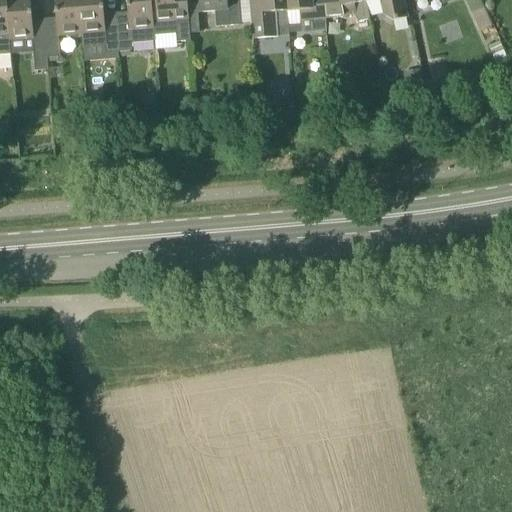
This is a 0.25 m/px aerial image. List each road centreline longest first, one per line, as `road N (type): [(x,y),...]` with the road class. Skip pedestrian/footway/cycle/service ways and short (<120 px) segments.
road 1 (primary): [(0,247),(511,204)]
road 2 (unclassified): [(69,301),(343,281),(511,252)]
